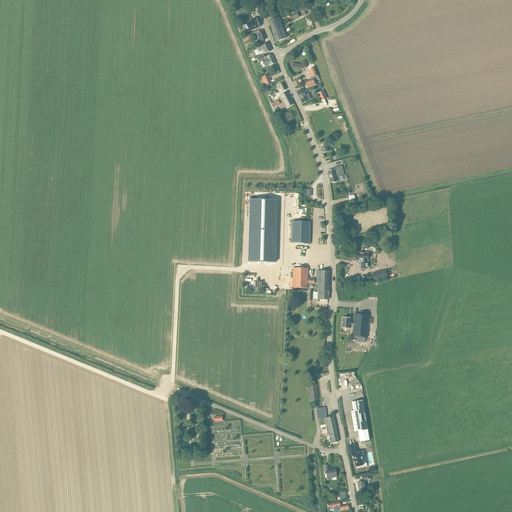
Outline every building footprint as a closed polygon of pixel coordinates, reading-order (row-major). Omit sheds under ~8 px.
[(272,20),(269,21),(271,26),(273,31),(277,42),(286,38),(282,28),(280,22),(278,17),(272,20)] [(257,19),(252,21),(246,23),(250,31),(260,27),(257,19)] [(260,42),(265,40),(262,31),(256,34),(257,36),(254,37),(255,41),(258,39),(260,42)] [(259,52),(261,51),(264,50),(265,53),(271,51),(268,43),(262,46),(257,48),(259,52)] [(268,66),(275,63),(272,55),(265,58),(264,56),(257,59),(259,62),(261,61),(262,63),(261,63),(262,66),(263,65),(264,68),(268,66)] [(314,68),(313,69),(309,70),(311,77),(312,77),(313,79),(305,82),(307,88),(315,85),(314,82),(319,80),(319,78),(318,76),(317,75),(314,68)] [(268,74),(261,77),(265,86),(271,83),(268,74)] [(303,89),(296,93),(301,103),(308,100),(303,89)] [(325,91),(319,94),(321,100),(328,97),(327,94),(325,91)] [(287,107),(289,106),(294,104),(288,92),(281,95),(287,107)] [(329,143),(325,145),(320,146),(323,153),(329,151),(328,149),(330,148),(329,143)] [(333,170),(328,171),(330,183),(331,183),(335,182),(338,181),(337,177),(344,175),(343,170),(342,165),(335,167),(335,170),(333,170)] [(250,202),(249,260),(276,261),(278,203),(250,202)] [(310,243),(310,222),(292,221),(291,243),(310,243)] [(368,253),(361,253),(356,253),(356,260),(361,260),(361,268),(367,268),(367,260),(368,260),(368,253)] [(290,287),(292,287),(307,288),(308,268),(293,268),(293,278),(290,278),(290,287)] [(380,272),(373,273),(375,281),(388,278),(388,277),(390,276),(389,270),(386,270),(380,272)] [(329,300),(329,271),(317,271),(317,283),(318,284),(318,290),(318,299),(329,300)] [(342,317),(341,328),(350,328),(350,325),(353,326),(352,336),(358,337),(357,342),(365,342),(365,337),(368,337),(369,324),(372,324),(373,318),(369,318),(370,315),(359,314),(354,314),(354,322),(350,321),(351,318),(342,317)] [(317,384),(309,385),(311,400),(319,399),(317,384)] [(353,411),(351,411),(354,427),(355,432),(368,429),(367,425),(364,409),(363,400),(352,402),(353,411)] [(324,419),(327,431),(336,429),(335,422),(333,417),(326,418),(325,407),(317,408),(318,419),(324,419)] [(336,429),(327,431),(328,434),(329,434),(331,443),(339,441),(336,429)] [(354,445),(348,446),(349,453),(351,453),(352,461),(354,461),(356,467),(357,467),(362,466),(362,465),(364,465),(362,456),(361,451),(355,453),(355,452),(354,445)] [(332,478),(336,477),(335,469),(329,470),(328,465),(323,466),(325,474),(326,474),(327,478),(332,477),(332,478)] [(368,476),(367,476),(362,477),(362,481),(357,482),(359,492),(364,491),(365,491),(364,486),(366,486),(365,481),(365,480),(368,479),(368,476)] [(333,503),(328,504),(328,508),(333,507),(334,511),(338,511),(340,511),(344,510),(349,509),(348,505),(344,505),(343,505),(340,506),(340,502),(333,503)]
